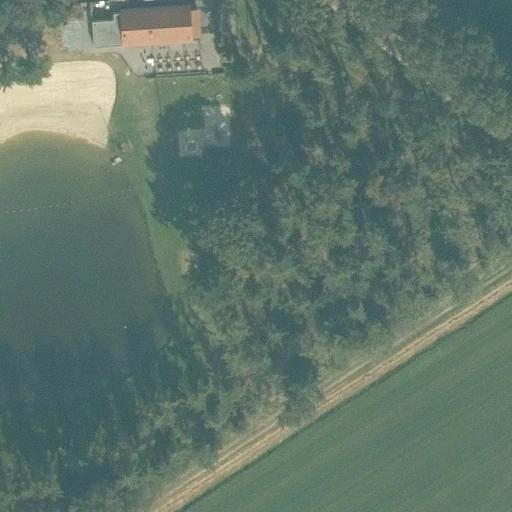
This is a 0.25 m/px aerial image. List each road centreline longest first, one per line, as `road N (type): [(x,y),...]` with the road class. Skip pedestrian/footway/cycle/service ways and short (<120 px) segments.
road 1 (track): [(511,264),(129,511)]
road 2 (unclassified): [(511,144),(334,0)]
